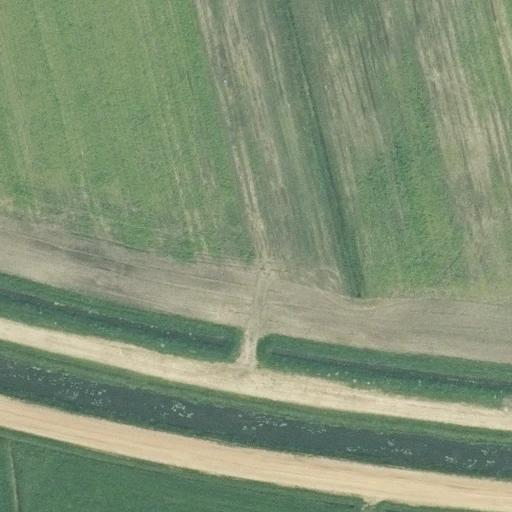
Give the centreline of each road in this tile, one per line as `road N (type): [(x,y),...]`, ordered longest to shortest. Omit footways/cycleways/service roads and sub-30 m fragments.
road 1 (track): [(511,419),(322,393),(0,321)]
road 2 (track): [(0,408),(189,451),(511,494)]
